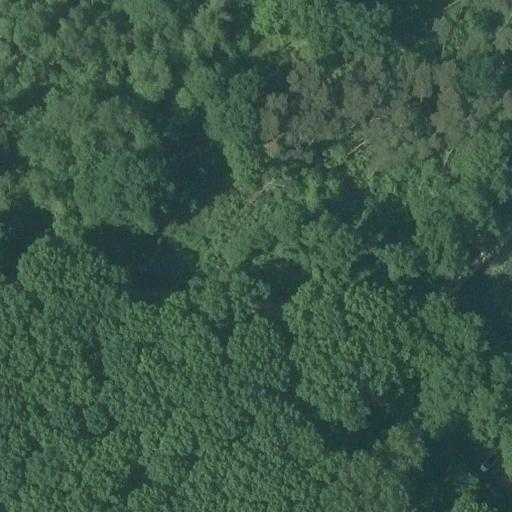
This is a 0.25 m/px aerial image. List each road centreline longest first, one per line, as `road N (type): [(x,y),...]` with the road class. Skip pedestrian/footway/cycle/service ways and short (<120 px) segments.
road 1 (unclassified): [(511,420),(434,352),(384,322),(0,284)]
road 2 (track): [(172,300),(167,212),(213,126),(392,0)]
road 3 (track): [(242,511),(342,379),(373,321)]
road 4 (track): [(511,214),(398,326)]
